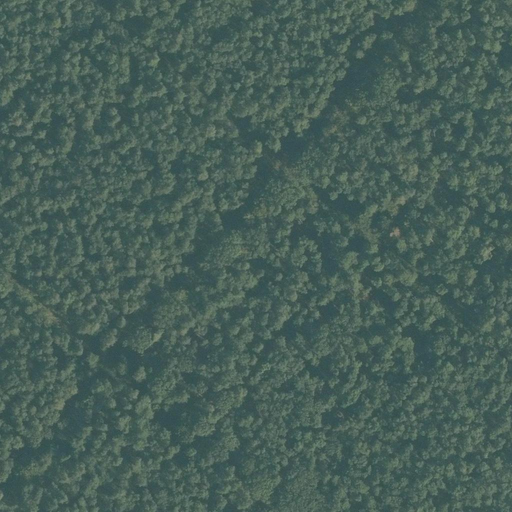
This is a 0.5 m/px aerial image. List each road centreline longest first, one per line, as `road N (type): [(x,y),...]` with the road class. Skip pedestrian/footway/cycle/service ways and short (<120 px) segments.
road 1 (track): [(98,0),(281,158),(103,368)]
road 2 (track): [(103,368),(0,483)]
road 3 (track): [(103,368),(0,277)]
